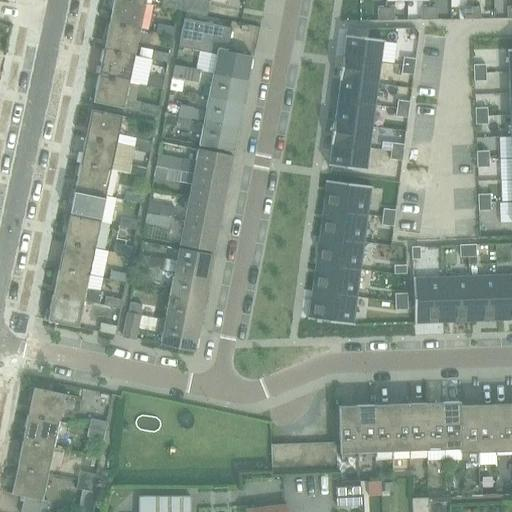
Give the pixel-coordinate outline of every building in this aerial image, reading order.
[(143,5),(118,0),(113,0),(108,26),(138,32),(143,5)] [(162,0),(161,7),(206,17),(209,2),(200,0),(179,0),(179,2),(178,1),(171,0),(162,0)] [(472,7),(464,7),(464,20),(472,20),(472,7)] [(480,7),(472,7),(472,20),(480,20),(480,7)] [(393,8),(385,9),(386,21),(394,21),(393,8)] [(429,8),(421,8),(421,20),(429,20),(429,8)] [(437,8),(429,8),(429,20),(437,20),(437,8)] [(385,9),(377,9),(377,21),(386,21),(385,9)] [(226,77),(247,81),(252,57),(227,52),(231,28),(185,19),(179,47),(215,55),(212,70),(219,72),(218,79),(225,80),(226,77)] [(157,25),(156,33),(172,37),(174,28),(157,25)] [(138,32),(108,26),(103,53),(132,58),(138,32)] [(343,57),(343,58),(380,63),(382,42),(384,42),(384,40),(345,35),(344,37),(346,37),(343,57)] [(153,51),(151,60),(167,63),(169,54),(153,51)] [(132,58),(103,53),(97,79),(127,85),(132,58)] [(342,57),(339,80),(340,80),(340,79),(377,84),(380,63),(343,58),(343,57),(342,57)] [(403,58),(402,66),(415,67),(416,59),(403,58)] [(201,71),(175,65),(173,78),(199,83),(201,71)] [(485,65),(473,65),(473,74),(486,73),(485,65)] [(402,66),(401,74),(413,75),(415,67),(402,66)] [(219,72),(212,70),(207,97),(243,104),(247,81),(226,77),(225,80),(218,79),(219,72)] [(486,73),(473,74),(474,82),(486,81),(486,73)] [(148,78),(146,86),(162,89),(164,81),(148,78)] [(127,85),(97,79),(92,103),(122,109),(127,85)] [(340,80),(337,101),(374,105),(377,84),(340,79),(340,80)] [(243,104),(207,97),(205,111),(180,105),(178,116),(192,119),(203,122),(202,125),(209,126),(210,118),(217,120),(217,123),(238,127),(243,104)] [(398,100),(397,109),(409,110),(410,102),(398,100)] [(335,121),(335,122),(371,127),(374,105),(337,101),(335,121)] [(157,116),(158,108),(142,104),(141,113),(157,116)] [(487,108),(475,108),(475,117),(487,116),(487,108)] [(397,109),(396,117),(408,118),(409,110),(397,109)] [(122,116),(91,110),(85,138),(116,145),(151,151),(152,142),(118,134),(122,116)] [(192,119),(178,116),(175,127),(189,131),(192,119)] [(487,116),(475,117),(475,125),(488,124),(487,116)] [(217,120),(210,118),(209,126),(202,125),(198,145),(233,152),(238,127),(217,123),(217,120)] [(333,121),(330,144),(332,145),(332,144),(368,148),(371,127),(335,122),(335,121),(333,121)] [(116,145),(85,138),(80,165),(111,171),(116,145)] [(392,143),(391,151),(403,153),(404,145),(392,143)] [(328,164),(327,166),(367,171),(367,169),(366,169),(368,148),(332,144),(332,145),(329,164),(328,164)] [(213,152),(197,149),(193,170),(200,171),(199,178),(206,180),(207,176),(228,180),(232,156),(213,152)] [(391,151),(390,159),(402,161),(403,153),(391,151)] [(488,151),(476,152),(476,160),(489,159),(488,151)] [(184,160),(158,156),(156,167),(181,172),(184,160)] [(489,159),(476,160),(477,168),(489,168),(489,159)] [(111,171),(80,165),(74,190),(105,197),(111,171)] [(131,166),(129,174),(145,178),(147,168),(131,166)] [(181,172),(156,167),(153,178),(179,183),(181,172)] [(200,171),(193,170),(188,195),(223,202),(228,180),(207,176),(206,180),(199,178),(200,171)] [(327,182),(323,209),(367,215),(371,188),(372,189),(372,187),(326,181),(325,182),(327,182)] [(105,197),(74,190),(69,217),(100,223),(105,197)] [(125,192),(124,201),(141,204),(142,195),(125,192)] [(490,194),(478,195),(478,203),(490,203),(490,194)] [(223,202),(188,195),(183,224),(190,225),(191,218),(198,220),(197,223),(219,227),(223,202)] [(490,203),(478,203),(478,211),(491,211),(490,203)] [(161,205),(159,216),(173,218),(175,209),(161,205)] [(323,209),(319,236),(364,242),(367,215),(323,209)] [(383,209),(382,217),(394,219),(396,211),(383,209)] [(159,216),(146,214),(144,225),(171,230),(173,218),(159,216)] [(100,223),(69,217),(63,243),(94,249),(100,223)] [(382,217),(381,225),(393,227),(394,219),(382,217)] [(121,218),(120,227),(135,230),(137,221),(121,218)] [(198,220),(191,218),(190,225),(183,224),(179,245),(214,252),(219,227),(197,223),(198,220)] [(319,236),(316,264),(360,270),(364,242),(319,236)] [(94,249),(63,243),(58,269),(89,275),(94,249)] [(115,244),(114,253),(130,256),(132,248),(115,244)] [(468,245),(459,246),(460,258),(468,257),(468,245)] [(476,245),(468,245),(468,257),(476,257),(476,245)] [(420,247),(411,247),(412,259),(420,259),(420,247)] [(213,256),(179,249),(175,269),(181,270),(179,278),(186,280),(187,275),(208,279),(213,256)] [(165,260),(152,258),(150,268),(163,271),(165,260)] [(316,264),(312,291),(356,297),(360,270),(316,264)] [(406,265),(394,266),(394,274),(406,274),(406,265)] [(163,271),(150,268),(147,280),(160,283),(163,271)] [(89,275),(58,269),(53,295),(84,301),(120,309),(122,301),(106,297),(105,299),(101,298),(102,292),(86,289),(89,275)] [(181,270),(175,269),(170,296),(204,302),(208,279),(187,275),(186,280),(179,278),(181,270)] [(110,271),(109,280),(125,283),(127,274),(110,271)] [(511,275),(496,276),(498,320),(511,319),(511,275)] [(496,276),(469,277),(470,321),(498,320),(496,276)] [(414,277),(413,277),(414,325),(416,325),(416,323),(443,322),(441,278),(414,279),(414,277)] [(469,277),(441,278),(443,322),(470,321),(469,277)] [(307,318),(307,319),(316,321),(316,322),(320,322),(321,321),(354,326),(354,324),(353,324),(356,297),(312,291),(309,318),(307,318)] [(407,294),(395,294),(395,302),(407,302),(407,294)] [(84,301),(53,295),(47,322),(78,328),(84,301)] [(170,296),(165,320),(164,324),(170,325),(172,318),(179,319),(178,323),(199,327),(204,302),(170,296)] [(407,302),(395,302),(395,310),(408,310),(407,302)] [(142,305),(130,303),(128,313),(140,315),(142,305)] [(128,313),(126,313),(122,337),(136,339),(136,338),(140,315),(128,313)] [(179,319),(172,318),(170,325),(164,324),(165,320),(158,319),(155,331),(162,332),(160,344),(195,351),(199,327),(178,323),(179,319)] [(100,323),(99,332),(116,335),(117,327),(100,323)] [(33,388),(28,415),(59,421),(64,395),(33,388)] [(460,402),(442,403),(444,455),(461,454),(460,406),(460,402)] [(427,456),(425,403),(408,404),(409,456),(427,456)] [(444,455),(442,403),(425,403),(427,456),(444,455)] [(393,457),(391,404),(374,405),(375,457),(393,457)] [(409,456),(408,404),(391,404),(393,457),(409,456)] [(511,456),(511,420),(511,404),(494,405),(496,457),(511,456)] [(375,457),(374,405),(356,406),(358,458),(375,457)] [(480,458),(478,405),(460,406),(461,454),(461,458),(480,458)] [(496,457),(494,405),(478,405),(480,458),(496,457)] [(358,458),(356,406),(338,406),(340,458),(358,458)] [(59,421),(28,415),(23,440),(53,447),(59,421)] [(91,419),(89,428),(106,432),(107,423),(91,419)] [(106,432),(89,428),(87,436),(104,440),(106,432)] [(53,447),(23,440),(17,467),(47,473),(53,447)] [(323,472),(322,443),(309,444),(310,472),(323,472)] [(336,471),(335,443),(322,443),(323,472),(336,471)] [(298,472),(297,444),(284,445),(285,473),(298,472)] [(310,472),(309,444),(297,444),(298,472),(310,472)] [(285,473),(284,445),(271,445),(272,465),(272,473),(285,473)] [(47,473),(17,467),(11,494),(24,497),(20,511),(45,511),(48,501),(42,500),(47,473)] [(96,475),(80,472),(78,480),(94,484),(96,475)] [(94,484),(78,480),(76,489),(92,492),(94,484)] [(381,482),(368,482),(368,495),(381,495),(381,492),(381,484),(381,482)] [(393,483),(381,484),(381,492),(393,492),(393,483)] [(361,505),(360,486),(336,488),(337,507),(361,505)] [(138,511),(190,511),(191,497),(139,496),(138,511)] [(411,499),(412,511),(428,511),(428,498),(411,499)]
